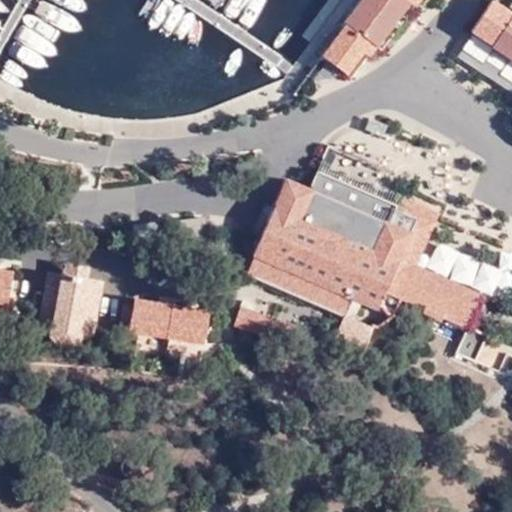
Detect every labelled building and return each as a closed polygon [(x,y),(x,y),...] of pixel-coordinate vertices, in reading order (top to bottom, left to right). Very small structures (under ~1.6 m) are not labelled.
[(414,5),(417,0),(360,0),(344,22),(346,24),(322,56),(345,75),(358,59),(363,63),(407,3),(414,5)] [(511,59),(511,13),(492,0),(470,32),(511,59)] [(331,340),(363,351),(372,329),(393,314),(401,299),(423,310),(424,313),(438,319),(443,317),(464,327),(465,326),(469,328),(481,298),(400,262),(411,235),(284,181),(251,256),(254,257),(245,275),(247,277),(245,282),(256,286),(260,281),(341,317),(331,340)] [(206,235),(205,220),(174,222),(175,237),(206,235)] [(166,240),(164,224),(134,227),(135,242),(166,240)] [(65,263),(64,275),(86,279),(87,267),(65,263)] [(0,300),(8,302),(13,271),(0,269),(0,300)] [(86,279),(64,275),(49,272),(40,327),(51,331),(58,343),(73,344),(82,337),(91,338),(100,281),(86,279)] [(203,342),(207,311),(135,300),(129,332),(203,342)] [(238,308),(232,327),(304,348),(307,332),(238,308)] [(465,326),(464,327),(453,352),(477,362),(488,336),(469,328),(465,326)]
